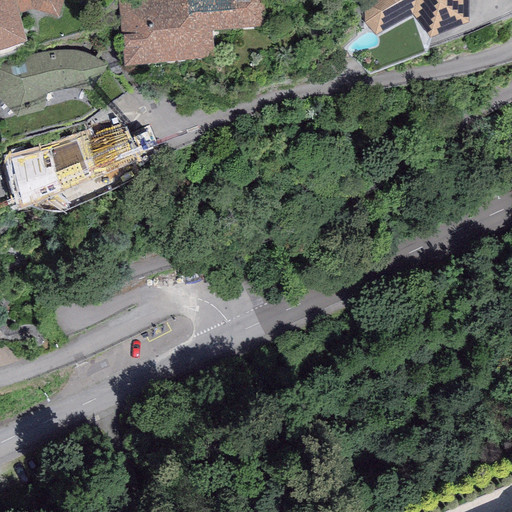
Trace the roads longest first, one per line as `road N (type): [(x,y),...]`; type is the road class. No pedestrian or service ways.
road 1 (residential): [(175,310),(164,290),(80,320),(63,312),(63,292),(77,282),(279,222),(511,89)]
road 2 (residential): [(511,44),(278,89),(204,119),(151,115)]
road 3 (residential): [(234,335),(511,208)]
road 4 (residential): [(0,448),(234,335)]
road 5 (residential): [(175,310),(0,379)]
